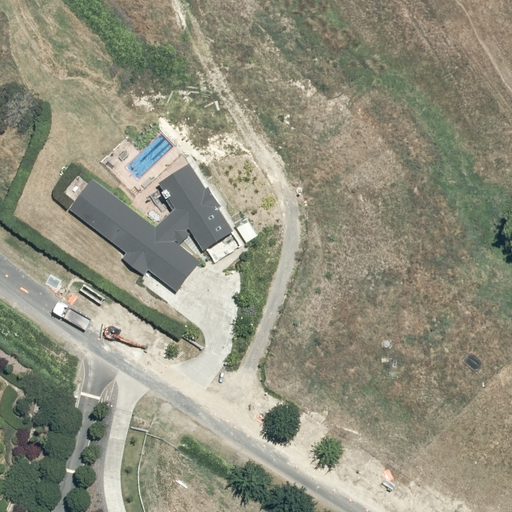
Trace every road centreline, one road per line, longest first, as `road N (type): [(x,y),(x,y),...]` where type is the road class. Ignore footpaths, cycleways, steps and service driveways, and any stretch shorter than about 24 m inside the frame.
road 1 (residential): [(372,511),(0,270)]
road 2 (unknown): [(109,346),(62,511)]
